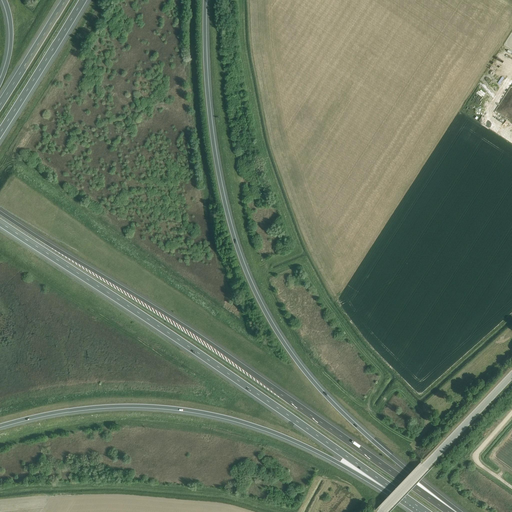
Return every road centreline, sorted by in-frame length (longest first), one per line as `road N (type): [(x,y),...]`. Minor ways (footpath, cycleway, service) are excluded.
road 1 (motorway): [(453,511),(330,401),(264,311),(233,236),(216,161),(204,0)]
road 2 (motorway): [(448,511),(232,359),(0,212)]
road 3 (motorway): [(0,222),(403,496)]
road 4 (motorway): [(0,428),(107,407),(197,412),(306,446),(403,496)]
road 5 (tertiary): [(381,511),(511,371)]
road 6 (motorway): [(0,131),(82,0)]
road 7 (motorway): [(64,0),(0,104)]
